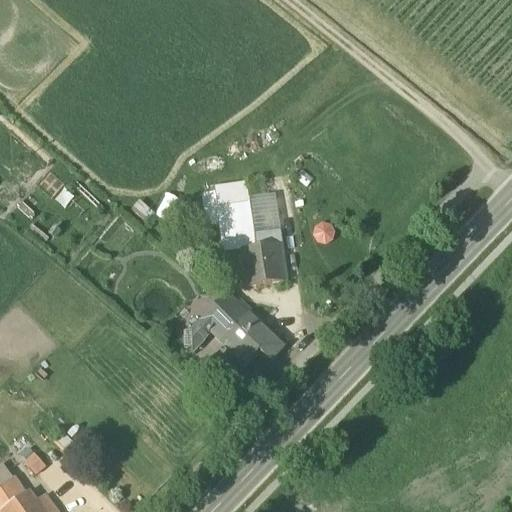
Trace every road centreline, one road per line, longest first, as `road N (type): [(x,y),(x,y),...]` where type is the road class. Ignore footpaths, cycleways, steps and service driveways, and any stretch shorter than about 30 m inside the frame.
road 1 (residential): [(511,185),(488,164),(155,511)]
road 2 (secondary): [(213,511),(511,198)]
road 3 (track): [(488,164),(285,0)]
